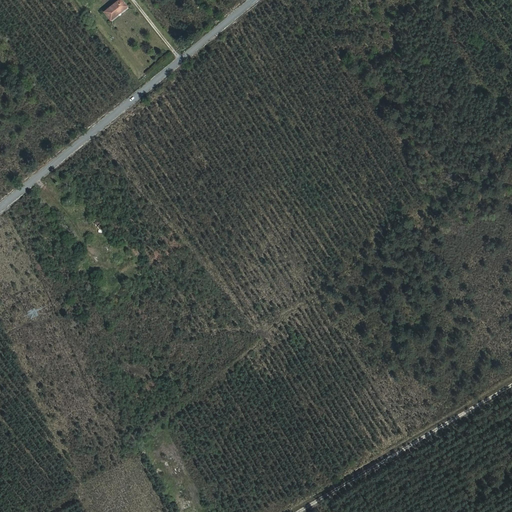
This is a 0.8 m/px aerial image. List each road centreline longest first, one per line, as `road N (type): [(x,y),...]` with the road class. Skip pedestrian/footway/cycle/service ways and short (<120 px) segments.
road 1 (track): [(322,511),(192,394),(37,178)]
road 2 (residential): [(0,208),(253,0)]
road 3 (track): [(511,376),(309,497)]
